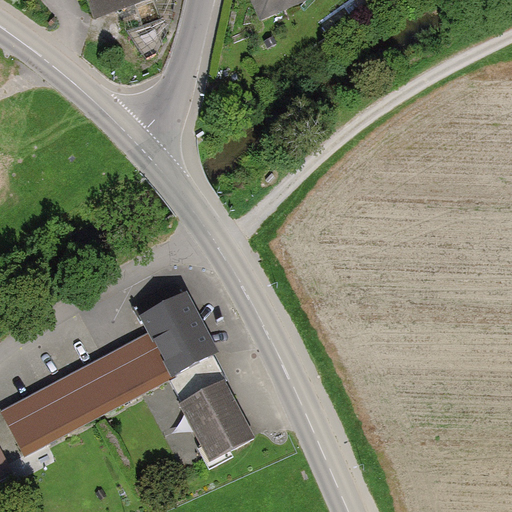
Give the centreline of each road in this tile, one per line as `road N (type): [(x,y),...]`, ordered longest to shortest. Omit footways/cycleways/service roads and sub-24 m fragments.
road 1 (track): [(511,39),(369,121),(245,230),(216,242)]
road 2 (tertiary): [(216,242),(349,511)]
road 3 (unclassified): [(216,242),(67,311),(0,363)]
road 4 (tertiary): [(0,26),(134,139)]
road 5 (residential): [(134,139),(179,86),(202,0)]
road 6 (tertiary): [(134,139),(216,242)]
